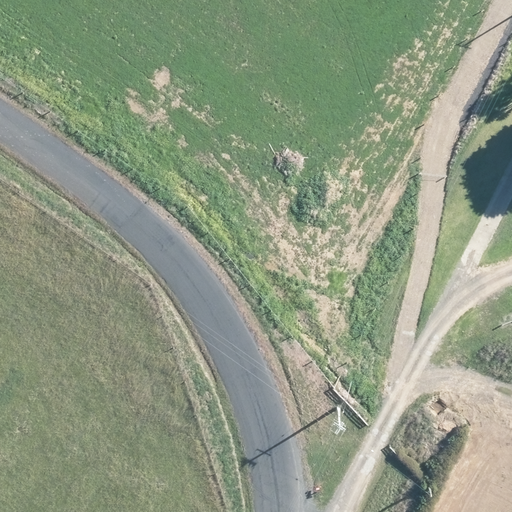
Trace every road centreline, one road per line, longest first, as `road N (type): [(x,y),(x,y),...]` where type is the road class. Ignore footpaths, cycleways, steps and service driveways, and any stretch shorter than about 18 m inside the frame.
road 1 (unclassified): [(271,511),(272,483),(246,377),(176,258),(89,180),(0,116)]
road 2 (residential): [(343,511),(511,182)]
